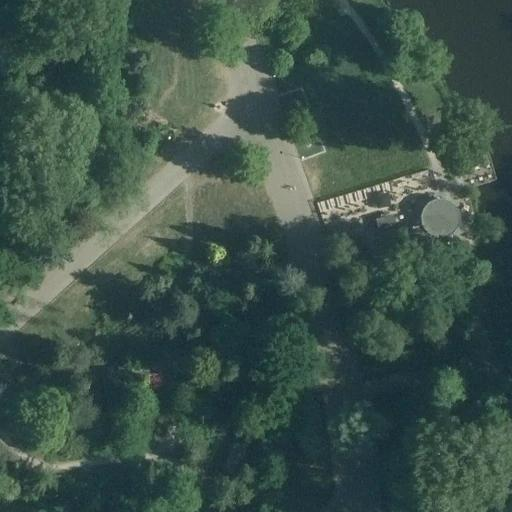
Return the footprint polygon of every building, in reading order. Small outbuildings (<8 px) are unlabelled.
[(0,45),(14,45),(12,23),(0,23),(0,45)] [(14,89),(12,50),(0,51),(3,90),(14,89)] [(446,238),(452,234),(456,229),(459,221),(458,214),(455,208),(449,203),(442,201),(435,201),(428,205),(423,211),(421,217),(422,224),(422,226),(367,242),(376,274),(449,253),(444,239),(446,238)] [(269,392),(263,368),(244,372),(249,396),(269,392)] [(210,490),(230,479),(225,470),(205,481),(210,490)]
